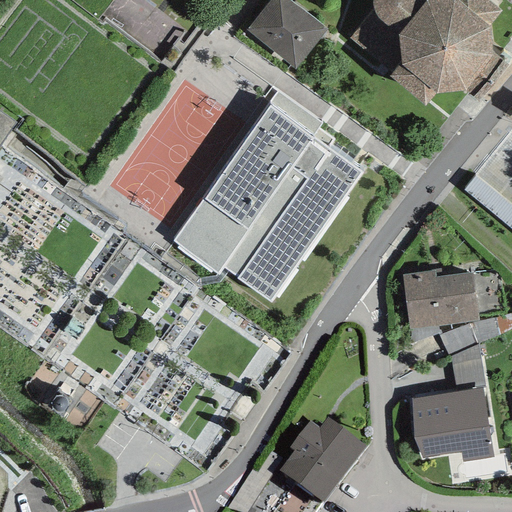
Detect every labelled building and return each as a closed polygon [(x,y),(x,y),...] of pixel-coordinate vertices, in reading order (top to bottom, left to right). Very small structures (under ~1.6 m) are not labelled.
[(30,84),(37,74),(49,82),(42,91),(39,88),(38,90),(42,94),(89,32),(46,0),(26,0),(0,35),(0,62),(11,70),(12,68),(0,58),(0,39),(23,9),(36,18),(7,56),(10,57),(39,20),(62,37),(29,80),(25,77),(23,79),(30,84)] [(327,29),(290,0),(270,0),(246,31),(296,70),(327,29)] [(373,0),(373,4),(374,9),(353,36),(394,70),(390,74),(427,104),(438,91),(467,89),(479,99),(508,63),(495,53),(492,22),(502,8),(491,0),(373,0)] [(270,106),(172,242),(217,274),(222,268),(270,302),(362,173),(327,148),(333,140),(318,128),(321,123),(276,91),(267,104),(270,106)] [(0,145),(16,123),(0,111),(0,145)] [(511,191),(477,164),(465,180),(511,216),(511,191)] [(441,270),(402,274),(409,330),(438,326),(478,321),(472,272),(442,276),(441,270)] [(511,318),(511,314),(468,324),(477,345),(511,328),(511,318)] [(468,324),(439,336),(449,358),(477,345),(468,324)] [(438,326),(409,330),(410,343),(439,333),(438,326)] [(477,345),(449,358),(455,390),(484,385),(477,345)] [(482,388),(412,399),(421,458),(461,453),(462,462),(494,457),(482,388)] [(279,469),(285,474),(324,503),(366,447),(328,417),(319,429),(313,424),(309,421),(289,448),(293,451),(279,469)] [(0,430),(0,453),(18,462),(27,442),(0,430)]
